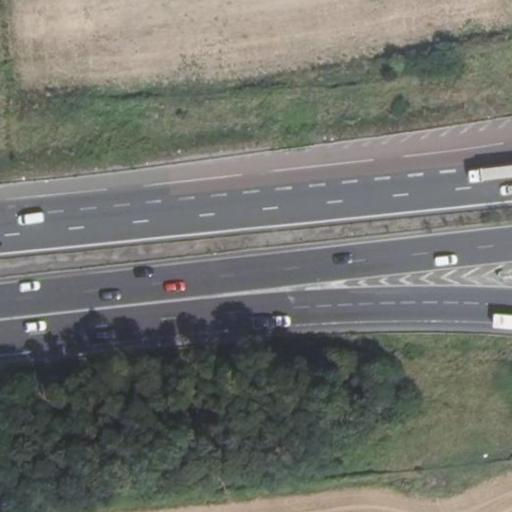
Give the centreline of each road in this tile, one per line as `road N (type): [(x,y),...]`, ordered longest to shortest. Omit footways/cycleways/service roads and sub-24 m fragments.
road 1 (motorway): [(0,303),(511,248)]
road 2 (trunk): [(0,338),(312,308),(511,307)]
road 3 (trunk): [(478,189),(0,236)]
